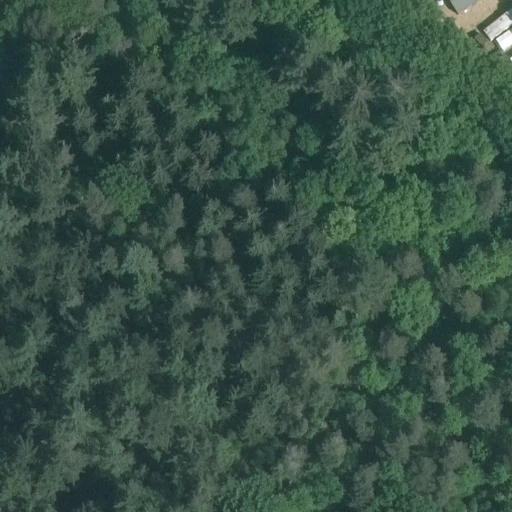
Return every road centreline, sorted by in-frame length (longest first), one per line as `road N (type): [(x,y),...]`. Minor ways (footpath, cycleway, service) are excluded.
road 1 (track): [(281,511),(464,110)]
road 2 (track): [(322,0),(511,146)]
road 3 (track): [(51,0),(0,156)]
